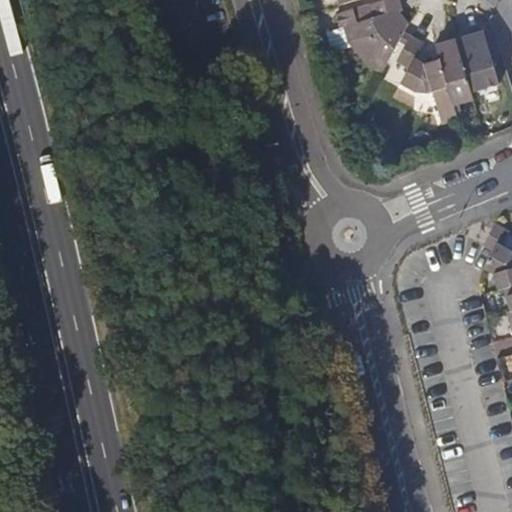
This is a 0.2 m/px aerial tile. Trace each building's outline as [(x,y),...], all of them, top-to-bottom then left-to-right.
[(402,9),(399,0),(378,0),(370,2),(373,16),(357,21),(353,7),(336,12),(340,27),(346,26),(350,42),(367,64),(381,72),(409,22),(398,10),(402,9)] [(493,27),(456,38),(471,91),(499,83),(491,54),(500,52),(493,27)] [(454,103),(441,59),(424,63),(415,58),(424,42),(411,35),(397,60),(409,67),(401,83),(412,89),(421,91),(426,92),(434,91),(443,123),(459,119),(454,103)] [(441,59),(454,103),(473,98),(471,91),(456,38),(436,44),(441,59)] [(485,245),(495,251),(499,244),(507,229),(497,223),(485,245)] [(499,244),(495,251),(485,269),(496,275),(500,290),(506,288),(511,286),(511,250),(499,244)]
